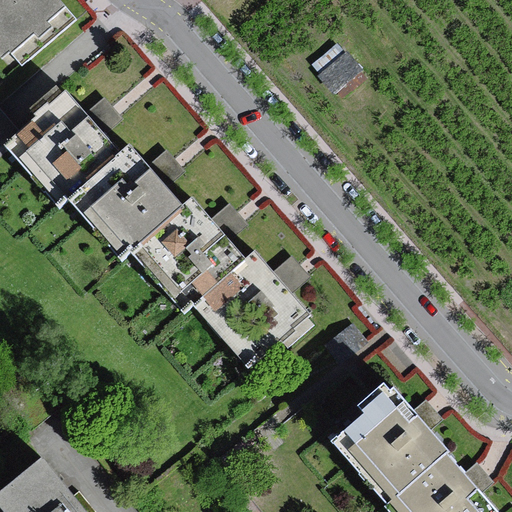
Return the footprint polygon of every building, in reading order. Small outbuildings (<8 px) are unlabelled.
[(80,22),(60,0),(0,0),(0,40),(25,70),(80,22)] [(347,51),(319,73),(335,92),(362,71),(347,51)] [(23,142),(14,150),(66,213),(79,203),(133,267),(144,258),(192,316),(201,308),(256,375),(317,325),(289,291),(306,277),(287,254),(271,267),(258,250),(249,258),(230,235),(245,223),(227,202),(213,213),(202,199),(193,207),(170,179),(180,170),(160,145),(146,156),(139,147),(128,155),(105,127),(117,117),(99,95),(84,107),(67,87),(34,114),(40,121),(19,138),(23,142)] [(367,347),(353,328),(324,349),(338,368),(367,347)] [(366,415),(333,444),(393,511),(502,511),(451,454),(456,450),(397,385),(391,391),(385,384),(359,407),(366,415)] [(82,511),(43,463),(2,496),(14,511),(13,511),(82,511)]
